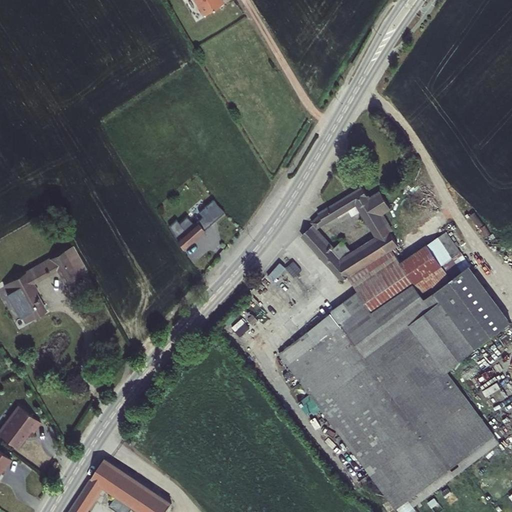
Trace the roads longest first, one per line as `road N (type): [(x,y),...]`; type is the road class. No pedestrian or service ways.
road 1 (secondary): [(50,511),(122,401),(277,221),(411,0)]
road 2 (unknown): [(329,137),(247,0)]
road 3 (track): [(99,434),(191,511)]
